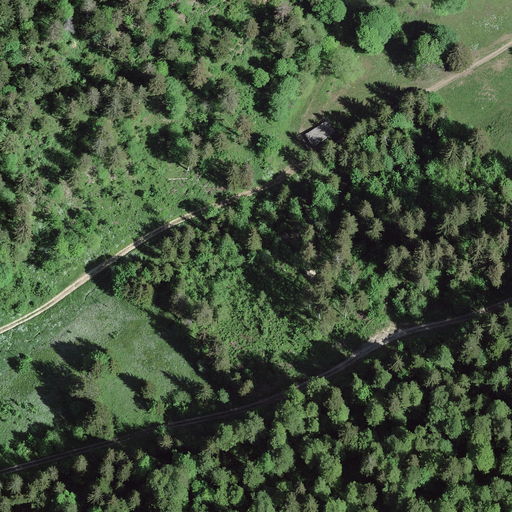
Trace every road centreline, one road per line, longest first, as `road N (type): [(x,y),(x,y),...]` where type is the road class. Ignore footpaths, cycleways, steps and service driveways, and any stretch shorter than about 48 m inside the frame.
road 1 (track): [(0,475),(267,403),(316,382),(386,334),(511,302)]
road 2 (track): [(0,331),(150,236),(281,177)]
road 3 (track): [(281,177),(324,142),(511,44)]
road 4 (track): [(392,0),(369,8),(346,38),(281,177)]
